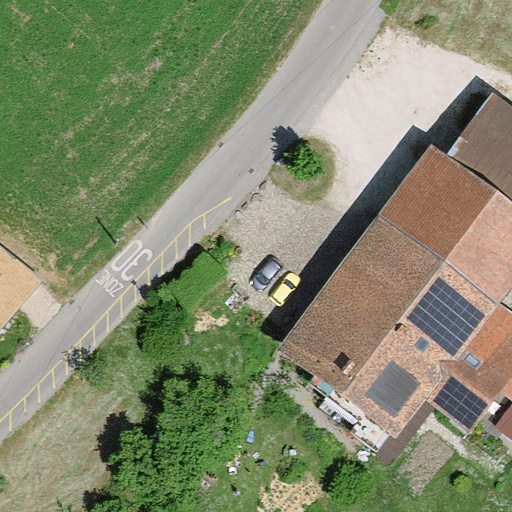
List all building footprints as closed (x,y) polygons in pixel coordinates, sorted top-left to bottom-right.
[(511,280),(511,218),(450,172),(400,236),(493,306),(511,280)] [(493,306),(400,236),(302,366),(334,391),(320,410),(379,454),(427,392),(493,306)] [(0,327),(39,280),(0,248),(0,327)] [(220,277),(207,263),(179,289),(191,303),(220,277)] [(511,320),(493,306),(427,392),(474,428),(505,390),(511,395),(511,320)]
